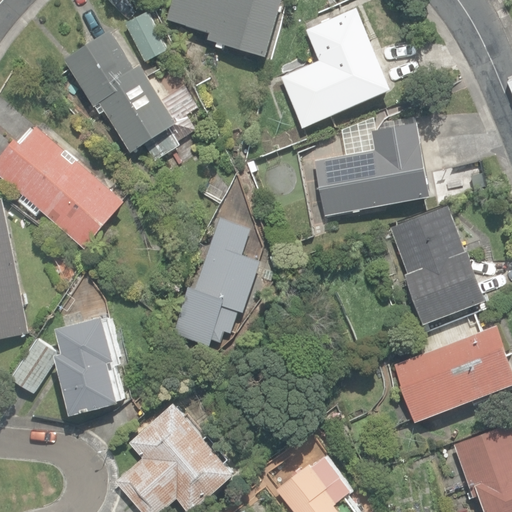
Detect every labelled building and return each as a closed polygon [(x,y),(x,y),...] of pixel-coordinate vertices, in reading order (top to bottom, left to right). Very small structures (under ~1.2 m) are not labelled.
[(211,39),(272,57),(287,0),(176,0),(171,18),(213,31),(211,39)] [(284,76),(305,127),(395,89),(360,7),(309,29),(322,60),(284,76)] [(127,23),(146,61),(170,50),(151,11),(127,23)] [(144,146),(155,162),(182,145),(180,141),(199,129),(190,115),(203,106),(189,84),(170,97),(148,62),(139,68),(116,31),(69,61),(98,107),(103,103),(135,153),(144,146)] [(317,160),(327,215),(433,195),(420,123),(374,131),(377,149),(317,160)] [(0,163),(0,171),(89,249),(130,201),(42,125),(26,143),(21,139),(0,163)] [(0,338),(32,332),(4,198),(0,198),(0,338)] [(407,275),(426,324),(489,299),(470,250),(467,252),(449,205),(392,227),(410,274),(407,275)] [(189,285),(175,334),(212,344),(214,338),(223,341),(226,330),(234,332),(240,310),(249,312),(264,259),(258,258),(268,220),(236,211),(219,222),(197,287),(189,285)] [(61,360),(75,414),(124,401),(113,361),(120,359),(108,314),(82,321),(79,311),(62,315),(65,326),(61,327),(67,351),(63,352),(40,337),(14,377),(39,394),(61,360)] [(397,364),(419,421),(511,384),(511,354),(500,324),(397,364)] [(119,480),(146,511),(163,511),(181,497),(194,511),(241,471),(180,400),(133,441),(147,457),(119,480)] [(483,494),(489,511),(511,511),(511,420),(456,444),(478,495),(483,494)] [(329,445),(278,483),(300,511),(366,511),(366,507),(351,488),(358,483),(329,445)] [(264,511),(274,511),(279,508),(266,493),(255,502),(264,511)]
